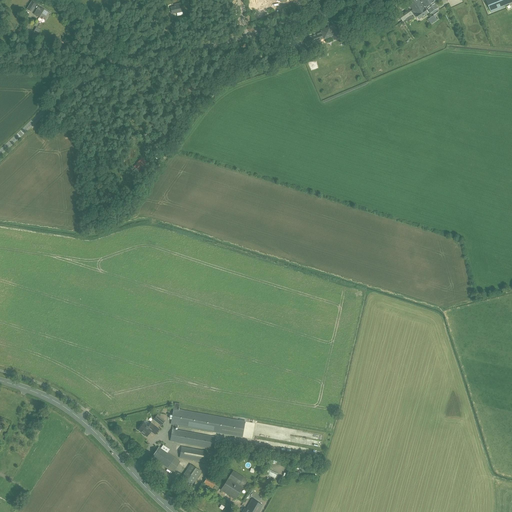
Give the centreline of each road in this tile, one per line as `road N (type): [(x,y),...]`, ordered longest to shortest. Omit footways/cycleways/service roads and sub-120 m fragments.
road 1 (unclassified): [(0,153),(66,94),(109,72),(369,0)]
road 2 (track): [(198,48),(176,79),(166,131),(145,153)]
